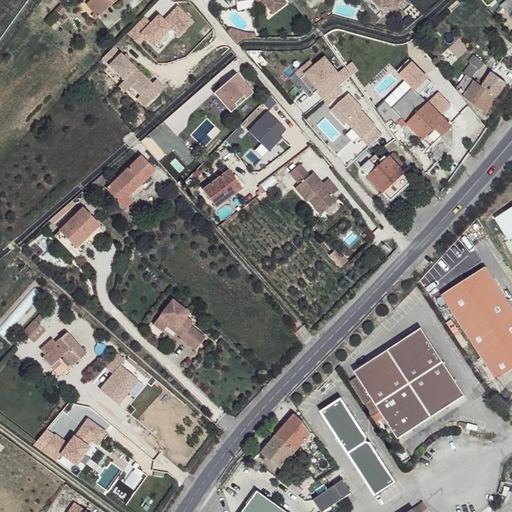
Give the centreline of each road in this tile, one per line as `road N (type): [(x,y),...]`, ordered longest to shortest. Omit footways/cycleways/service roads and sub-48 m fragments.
road 1 (primary): [(190,511),(259,411),(409,253)]
road 2 (unclassified): [(195,0),(409,253)]
road 3 (unknown): [(242,435),(110,311),(111,252)]
road 4 (primary): [(409,253),(511,139)]
